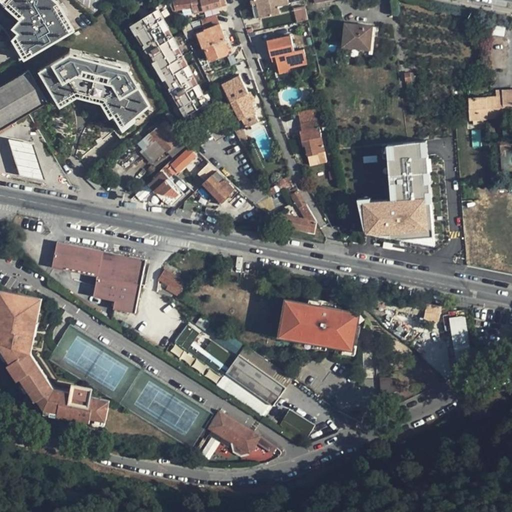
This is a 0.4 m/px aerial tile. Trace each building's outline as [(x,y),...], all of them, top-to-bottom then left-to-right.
[(0,0),(0,8),(13,20),(9,24),(21,43),(66,16),(58,2),(55,0),(0,0)] [(167,0),(173,10),(176,10),(173,1),(177,0),(167,0)] [(193,7),(191,0),(177,0),(173,1),(176,10),(193,7)] [(209,9),(215,8),(227,4),(225,0),(195,0),(196,7),(195,7),(197,13),(209,9)] [(289,4),(287,0),(255,0),(256,3),(258,3),(261,17),(279,13),(278,7),(289,4)] [(256,18),(261,17),(258,3),(256,3),(253,4),(256,18)] [(297,22),(308,20),(306,12),(305,5),(294,8),(297,22)] [(0,24),(7,32),(15,45),(20,60),(74,28),(66,16),(21,43),(9,24),(13,20),(0,8),(0,24)] [(176,94),(188,113),(189,111),(191,109),(193,108),(196,108),(204,104),(191,82),(192,81),(184,67),(184,65),(179,56),(179,55),(169,39),(170,38),(158,19),(159,18),(155,11),(133,24),(145,44),(144,46),(146,49),(147,51),(149,51),(151,51),(171,84),(171,90),(174,94),(176,94)] [(211,16),(202,19),(204,23),(206,29),(220,25),(217,14),(211,16)] [(206,29),(204,23),(200,24),(201,27),(197,29),(199,33),(206,31),(206,29)] [(373,26),(346,24),(343,47),(371,49),(373,26)] [(220,25),(206,29),(206,31),(199,33),(204,48),(206,47),(210,60),(228,53),(225,45),(223,41),(226,39),(220,25)] [(489,27),(489,39),(505,38),(504,26),(489,27)] [(269,46),(271,56),(275,55),(277,61),(280,73),(290,71),(290,68),(296,66),(293,52),(295,51),(293,41),(269,46)] [(39,70),(57,101),(75,90),(103,97),(112,112),(116,110),(124,122),(148,103),(127,68),(120,66),(121,63),(76,52),(75,54),(69,53),(39,70)] [(0,130),(48,102),(28,70),(0,86),(0,130)] [(407,82),(408,91),(417,90),(414,73),(411,73),(412,81),(407,82)] [(255,109),(252,103),(247,93),(248,92),(240,76),(223,84),(240,118),(241,117),(246,127),(259,120),(254,110),(255,109)] [(511,88),(503,89),(503,95),(496,95),(469,97),(470,120),(504,118),(504,116),(511,115),(511,88)] [(251,91),(248,92),(247,93),(252,103),(256,101),(251,91)] [(179,124),(170,112),(166,115),(175,127),(179,124)] [(165,120),(159,125),(152,131),(151,132),(152,132),(158,139),(167,150),(168,151),(182,139),(165,120)] [(318,120),(302,123),(301,123),(308,156),(319,153),(319,152),(324,151),(318,120)] [(150,129),(152,131),(159,125),(157,123),(150,129)] [(243,128),(236,131),(241,141),(247,137),(243,128)] [(143,140),(149,147),(158,139),(152,132),(143,140)] [(33,144),(10,139),(20,174),(44,179),(33,144)] [(153,161),(167,150),(158,139),(149,147),(144,151),(153,161)] [(187,145),(182,139),(168,151),(173,157),(187,145)] [(501,155),(511,154),(511,139),(500,140),(501,155)] [(435,247),(426,142),(386,146),(390,201),(369,202),(370,199),(356,201),(365,236),(435,247)] [(197,155),(200,152),(193,144),(190,147),(197,155)] [(177,159),(175,158),(167,166),(176,175),(197,155),(190,147),(177,159)] [(326,158),(324,151),(319,152),(319,153),(308,156),(309,161),(326,158)] [(198,173),(206,181),(217,171),(218,170),(210,162),(198,173)] [(149,184),(154,190),(159,196),(163,201),(173,205),(185,194),(164,170),(149,184)] [(234,188),(217,171),(206,181),(203,184),(208,189),(221,202),(234,188)] [(277,181),(281,190),(287,187),(293,184),(289,175),(277,181)] [(317,221),(295,183),(293,184),(287,187),(306,219),(285,214),(283,224),(314,231),(316,222),(317,221)] [(203,184),(195,192),(193,194),(197,198),(199,196),(200,197),(206,191),(208,189),(203,184)] [(269,195),(278,192),(274,185),(266,189),(269,195)] [(155,199),(159,196),(154,190),(150,193),(155,199)] [(211,196),(206,191),(200,197),(199,198),(204,203),(211,196)] [(197,198),(193,194),(177,209),(193,212),(196,203),(197,198)] [(13,248),(2,241),(0,243),(0,251),(7,257),(13,248)] [(114,308),(136,313),(146,260),(58,242),(53,267),(98,276),(94,296),(116,301),(114,308)] [(186,280),(166,269),(160,279),(169,284),(167,289),(177,295),(186,280)] [(57,388),(51,378),(48,380),(29,351),(31,342),(36,343),(38,335),(32,334),(33,328),(37,328),(38,322),(39,317),(36,316),(37,309),(38,303),(42,304),(43,298),(3,290),(2,296),(6,297),(5,303),(4,308),(0,307),(0,320),(1,321),(1,327),(0,333),(2,337),(0,338),(0,341),(6,350),(8,349),(13,357),(21,370),(25,377),(33,390),(36,395),(40,393),(44,398),(47,395),(57,388)] [(46,298),(43,298),(42,304),(38,303),(37,309),(43,311),(46,298)] [(352,322),(353,311),(288,299),(283,329),(296,332),(295,338),(354,348),(359,323),(352,322)] [(444,304),(428,301),(425,318),(441,320),(444,304)] [(352,322),(359,323),(361,312),(353,311),(352,322)] [(450,317),(458,372),(472,370),(464,315),(450,317)] [(38,335),(41,322),(38,322),(37,328),(33,328),(32,334),(38,335)] [(229,369),(191,344),(200,332),(188,324),(175,344),(224,377),(227,372),(229,369)] [(296,332),(283,329),(282,335),(295,338),(296,332)] [(205,348),(231,367),(237,358),(211,340),(205,348)] [(35,351),(36,343),(31,342),(29,351),(48,380),(51,378),(35,351)] [(8,360),(13,357),(8,349),(6,350),(3,352),(8,360)] [(286,387),(240,354),(237,358),(231,367),(229,369),(227,372),(273,405),(286,387)] [(17,372),(21,370),(13,357),(8,360),(17,372)] [(17,372),(22,380),(25,377),(21,370),(17,372)] [(269,402),(231,375),(224,385),(262,413),(269,402)] [(25,377),(22,380),(29,392),(33,390),(25,377)] [(380,378),(380,393),(396,392),(395,377),(380,378)] [(78,385),(76,392),(94,396),(96,388),(78,385)] [(65,395),(65,390),(58,389),(57,388),(47,395),(50,400),(49,404),(48,409),(61,412),(72,414),(86,417),(95,419),(109,422),(114,400),(105,399),(104,403),(65,395)] [(105,399),(94,396),(76,392),(65,390),(65,395),(104,403),(105,399)] [(42,399),(44,398),(40,393),(36,395),(35,396),(39,402),(42,399)] [(44,403),(49,404),(50,400),(47,395),(44,398),(42,399),(44,403)] [(290,411),(281,425),(306,440),(314,426),(290,411)] [(223,412),(220,418),(212,429),(234,444),(236,453),(243,457),(251,456),(262,438),(223,412)] [(220,418),(216,415),(209,427),(212,429),(220,418)]
